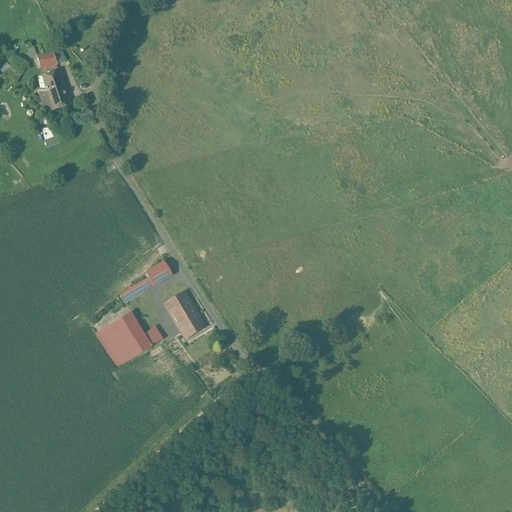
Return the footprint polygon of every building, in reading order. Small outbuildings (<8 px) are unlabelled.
[(54,49),(36,55),(40,65),(58,59),(54,49)] [(18,56),(6,74),(15,81),(28,63),(18,56)] [(60,67),(43,73),(43,74),(37,76),(40,87),(41,87),(47,84),(49,90),(66,84),(60,67)] [(66,84),(49,90),(47,84),(41,87),(45,100),(51,98),(54,105),(71,99),(66,84)] [(45,136),(56,132),(52,122),(41,126),(45,136)] [(47,141),(58,138),(57,133),(45,137),(47,141)] [(165,259),(147,270),(150,275),(155,284),(174,273),(165,259)] [(150,275),(121,292),(126,301),(155,284),(150,275)] [(185,292),(167,303),(178,322),(197,311),(185,292)] [(131,311),(110,324),(131,359),(152,346),(151,345),(144,333),(131,311)] [(178,322),(186,337),(205,326),(197,311),(178,322)] [(131,359),(110,324),(97,332),(118,367),(131,359)] [(156,326),(144,333),(151,345),(163,338),(156,326)]
